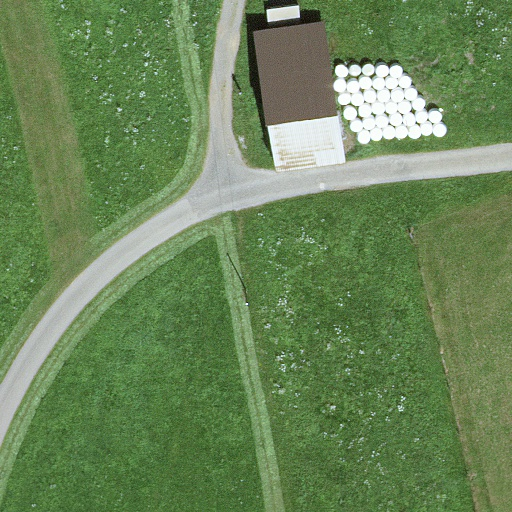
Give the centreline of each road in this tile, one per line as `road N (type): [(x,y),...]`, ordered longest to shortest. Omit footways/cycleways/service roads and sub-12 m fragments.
road 1 (track): [(231,195),(154,228),(101,269),(43,333),(0,410)]
road 2 (track): [(511,154),(231,195)]
road 3 (track): [(236,0),(220,94),(231,195)]
